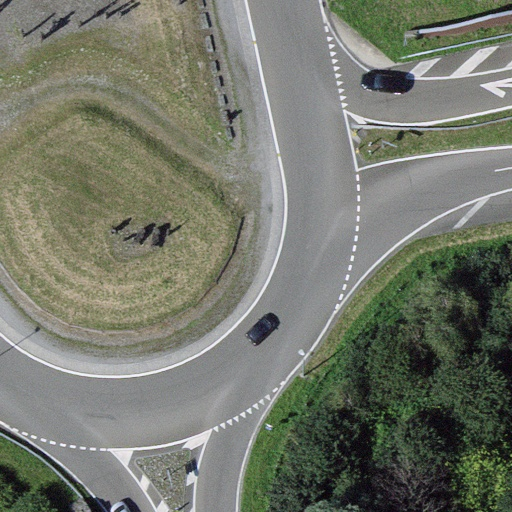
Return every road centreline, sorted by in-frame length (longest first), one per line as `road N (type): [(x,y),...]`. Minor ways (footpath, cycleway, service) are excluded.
road 1 (track): [(322,177),(224,165),(104,81),(55,87),(0,117)]
road 2 (motorway): [(511,86),(410,94),(307,84)]
road 3 (secondary): [(222,388),(302,314),(321,274),(327,225)]
road 4 (motorway): [(327,225),(445,181),(511,169)]
road 5 (secondary): [(81,413),(130,415),(222,388)]
road 6 (secondary): [(327,225),(307,84)]
road 7 (secondary): [(212,511),(225,460),(222,388)]
